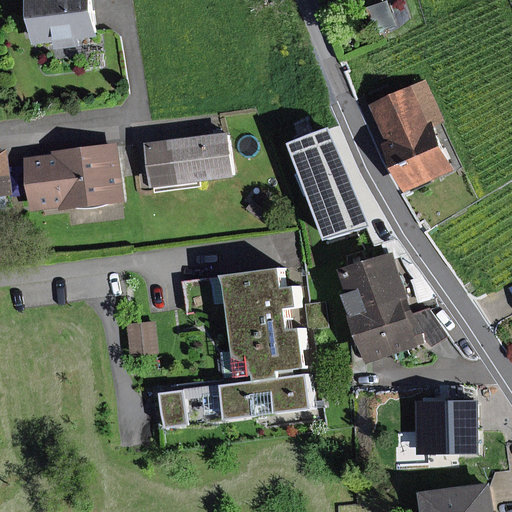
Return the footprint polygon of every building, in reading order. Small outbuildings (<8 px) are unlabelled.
[(102,0),(33,0),(39,40),(106,31),(102,0)] [(394,0),(380,0),(374,2),(381,20),(400,12),(394,0)] [(467,167),(448,124),(457,121),(438,78),(382,102),(398,139),(395,140),(417,189),(467,167)] [(328,128),(285,144),(324,243),(366,227),(328,128)] [(237,130),(153,141),(159,186),(243,176),(237,130)] [(125,141),(30,154),(38,210),(132,197),(125,141)] [(0,196),(22,195),(17,146),(0,147),(0,196)] [(271,187),(254,203),(271,220),(288,203),(271,187)] [(351,269),(364,315),(416,299),(402,254),(351,269)] [(304,364),(296,306),(311,304),(307,283),(293,285),(290,265),(232,273),(245,372),(263,370),(264,380),(229,384),(234,419),(322,408),(318,373),(292,376),(291,366),(304,364)] [(430,340),(425,326),(422,315),(416,299),(364,315),(377,357),(430,340)] [(437,305),(422,315),(425,326),(439,346),(457,333),(437,305)] [(133,322),(134,350),(162,349),(160,320),(133,322)] [(194,390),(172,392),(176,427),(198,424),(194,390)] [(486,397),(427,397),(427,452),(487,451),(486,397)] [(504,511),(501,482),(431,492),(433,511),(504,511)]
